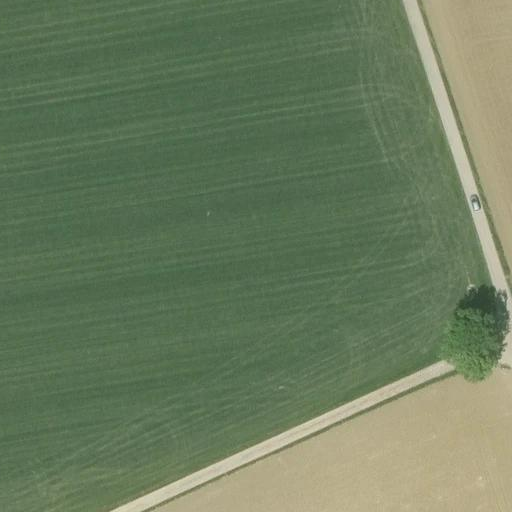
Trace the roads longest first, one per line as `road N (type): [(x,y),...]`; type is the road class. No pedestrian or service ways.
road 1 (track): [(120,511),(511,338)]
road 2 (unclassified): [(511,323),(408,0)]
